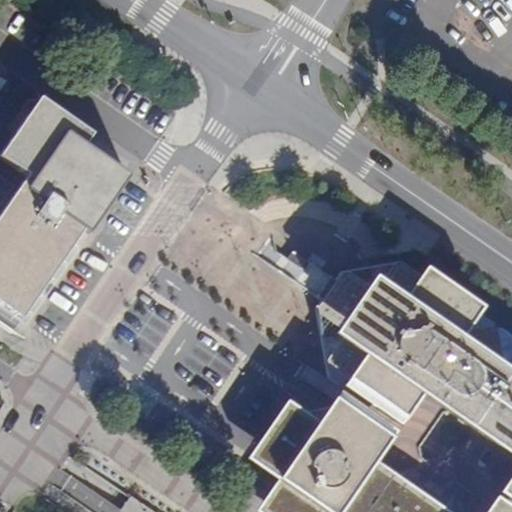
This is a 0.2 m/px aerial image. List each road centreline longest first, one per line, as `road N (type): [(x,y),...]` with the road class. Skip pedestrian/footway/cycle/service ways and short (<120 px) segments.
road 1 (residential): [(259,88),(511,260)]
road 2 (residential): [(192,176),(41,395)]
road 3 (residential): [(0,45),(192,176)]
road 4 (residential): [(129,0),(259,88)]
road 5 (residential): [(449,0),(425,34),(491,80)]
